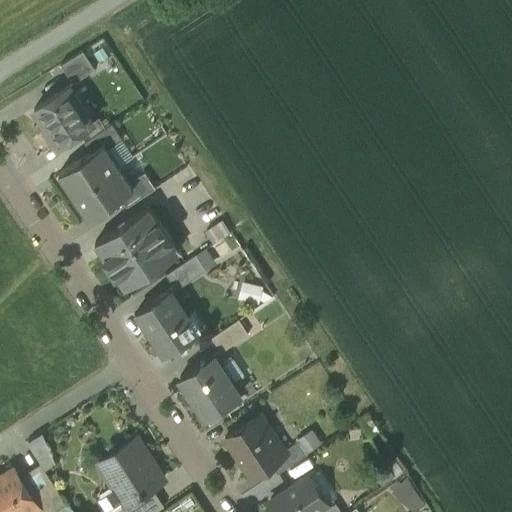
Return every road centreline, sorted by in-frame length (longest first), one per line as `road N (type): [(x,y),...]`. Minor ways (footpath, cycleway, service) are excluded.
road 1 (residential): [(130,354),(0,163)]
road 2 (residential): [(236,511),(130,354)]
road 3 (residential): [(130,354),(0,436)]
